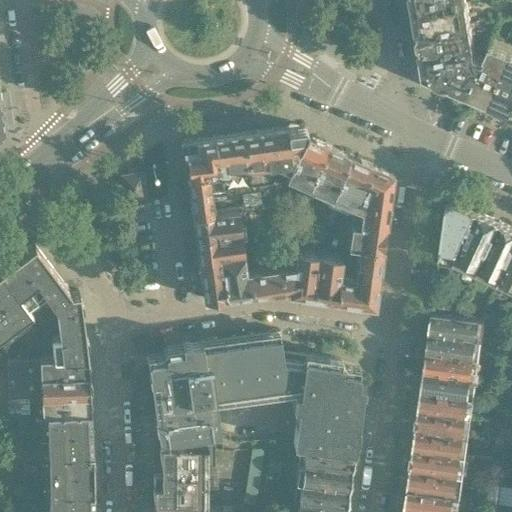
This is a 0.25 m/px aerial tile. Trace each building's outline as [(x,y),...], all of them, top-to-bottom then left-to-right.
[(464,0),(456,0),(415,7),(418,29),(468,21),(464,0)] [(468,21),(418,29),(422,50),(471,42),(468,21)] [(487,40),(481,54),(466,88),(488,97),(509,50),(487,40)] [(471,42),(422,50),(425,70),(466,88),(481,54),(473,51),(471,42)] [(511,51),(509,50),(488,97),(509,106),(511,100),(511,51)] [(284,181),(285,178),(304,134),(303,133),(305,129),(305,128),(305,127),(305,126),(304,125),(304,124),(302,123),(301,123),(272,127),(273,137),(276,163),(271,164),(274,182),(284,181)] [(276,163),(273,137),(272,127),(244,131),(245,141),(250,185),(274,182),(271,164),(276,163)] [(250,185),(245,141),(244,131),(213,135),(218,171),(222,170),(225,188),(250,185)] [(305,197),(328,144),(304,134),(285,178),(303,187),(300,195),(305,197)] [(183,168),(187,167),(187,173),(207,170),(211,190),(225,188),(222,170),(218,171),(213,135),(179,139),(183,168)] [(330,199),(350,154),(328,144),(305,197),(309,200),(313,191),(330,199)] [(371,163),(350,154),(330,199),(352,209),(371,163)] [(386,170),(371,163),(352,209),(360,213),(359,220),(383,223),(389,177),(386,170)] [(207,170),(187,173),(193,215),(214,213),(211,190),(207,170)] [(140,173),(127,175),(122,175),(125,197),(143,194),(140,173)] [(453,199),(446,203),(438,258),(454,262),(478,210),(453,199)] [(134,205),(126,206),(128,214),(132,213),(135,212),(134,205)] [(500,221),(478,210),(454,262),(476,272),(500,221)] [(214,213),(193,215),(196,237),(238,232),(235,211),(214,213)] [(380,249),(383,223),(359,220),(349,219),(341,218),(337,234),(347,238),(346,244),(356,245),(380,249)] [(511,248),(511,226),(500,221),(476,272),(497,281),(511,248)] [(238,232),(196,237),(199,259),(219,256),(241,253),(238,232)] [(83,324),(77,289),(69,290),(33,241),(17,253),(47,295),(55,305),(58,335),(50,336),(52,356),(86,354),(83,324)] [(380,249),(356,245),(352,273),(354,273),(353,279),(375,283),(380,249)] [(511,248),(497,281),(511,287),(511,248)] [(294,251),(292,264),(289,285),(289,290),(310,294),(317,255),(294,251)] [(0,331),(47,295),(17,253),(0,266),(0,331)] [(241,253),(219,256),(225,294),(258,289),(255,269),(243,270),(241,253)] [(341,258),(317,255),(310,294),(335,297),(339,271),(341,258)] [(219,256),(199,259),(204,297),(225,294),(219,256)] [(292,264),(255,269),(258,289),(289,285),(292,264)] [(375,283),(353,279),(354,273),(352,273),(339,271),(335,297),(367,302),(373,297),(375,283)] [(453,299),(433,296),(431,310),(452,312),(453,299)] [(452,312),(431,310),(429,329),(476,336),(479,316),(452,312)] [(180,340),(180,341),(181,347),(163,350),(164,356),(146,358),(148,370),(147,370),(148,377),(149,379),(153,410),(152,412),(154,425),(156,426),(157,437),(218,429),(214,393),(284,383),(284,384),(298,386),(294,423),(291,438),(291,440),(301,442),(352,449),(362,381),(356,380),(357,369),(339,366),(340,361),(323,358),(323,354),(297,350),(297,355),(281,353),(278,328),(189,340),(188,339),(180,340)] [(476,336),(429,329),(426,348),(474,355),(476,336)] [(19,357),(31,356),(29,330),(17,331),(19,357)] [(474,355),(426,348),(423,367),(471,374),(474,355)] [(86,354),(52,356),(38,356),(38,357),(6,358),(7,377),(87,372),(86,354)] [(471,374),(423,367),(421,387),(469,394),(471,374)] [(87,372),(7,377),(8,396),(40,395),(88,392),(87,372)] [(469,394),(421,387),(418,406),(466,413),(469,394)] [(88,392),(40,395),(41,414),(45,413),(89,410),(88,392)] [(7,399),(7,412),(28,412),(28,398),(7,399)] [(466,413),(418,406),(415,426),(463,432),(466,413)] [(91,451),(90,431),(89,410),(45,413),(47,454),(47,473),(91,471),(91,451)] [(503,444),(507,424),(496,422),(495,433),(489,432),(488,438),(494,439),(492,451),(500,452),(501,444),(503,444)] [(463,432),(415,426),(413,445),(461,452),(463,432)] [(174,441),(159,441),(159,469),(152,469),(152,498),(151,498),(151,502),(152,502),(199,504),(200,463),(213,463),(214,441),(176,441),(176,439),(174,439),(174,441)] [(352,449),(301,442),(297,462),(350,470),(352,449)] [(461,452),(413,445),(410,465),(458,471),(461,452)] [(251,448),(243,502),(255,503),(263,448),(251,448)] [(350,470),(297,462),(295,481),(300,482),(347,489),(350,470)] [(458,471),(410,465),(407,485),(456,491),(458,471)] [(35,466),(23,466),(23,474),(35,474),(35,466)] [(91,511),(92,491),(91,471),(47,473),(47,493),(47,511),(91,511)] [(488,476),(485,502),(496,503),(498,484),(502,485),(503,477),(488,476)] [(347,489),(300,482),(297,501),(344,508),(347,489)] [(456,491),(407,485),(405,505),(457,511),(460,492),(456,491)] [(343,511),(344,508),(297,501),(295,511),(343,511)] [(199,511),(199,504),(152,502),(151,511),(199,511)] [(34,503),(22,504),(22,511),(35,511),(34,503)] [(485,503),(484,511),(497,511),(499,505),(485,503)]
